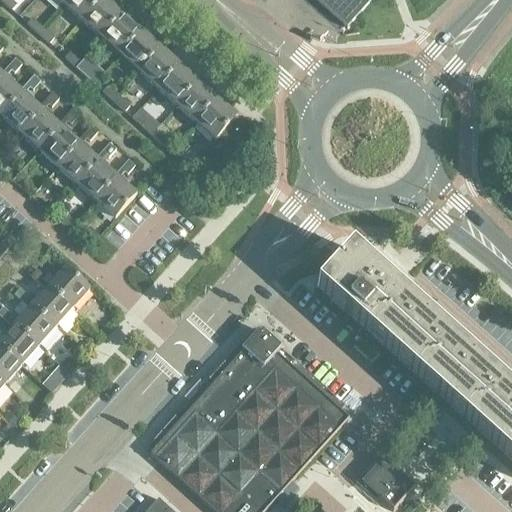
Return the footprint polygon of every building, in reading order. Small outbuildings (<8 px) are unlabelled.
[(1,0),(0,2),(11,12),(16,6),(9,0),(1,0)] [(69,0),(64,7),(83,24),(104,0),(69,0)] [(104,0),(83,24),(102,41),(123,17),(104,0)] [(315,0),(347,28),(372,0),(371,0),(315,0)] [(123,17),(102,41),(120,58),(142,34),(123,17)] [(38,36),(43,30),(32,20),(26,26),(38,36)] [(38,36),(48,45),(54,39),(43,30),(38,36)] [(142,34),(120,58),(139,74),(161,50),(142,34)] [(161,50),(139,74),(158,91),(180,67),(161,50)] [(76,70),(81,64),(69,54),(64,59),(76,70)] [(14,61),(9,67),(16,73),(21,67),(14,61)] [(76,70),(86,79),(91,73),(81,64),(76,70)] [(180,67),(158,91),(177,108),(199,84),(180,67)] [(24,96),(5,78),(0,84),(0,117),(2,120),(24,96)] [(35,90),(40,84),(34,78),(28,84),(35,90)] [(199,84),(177,108),(196,125),(217,101),(199,84)] [(107,87),(102,93),(113,103),(118,98),(107,87)] [(52,95),(47,101),(54,107),(59,101),(52,95)] [(43,113),(24,96),(2,120),(21,137),(43,113)] [(118,98),(113,103),(124,113),(129,107),(118,98)] [(237,119),(217,101),(196,125),(215,143),(237,119)] [(71,112),(66,118),(73,124),(78,118),(71,112)] [(62,130),(43,113),(21,137),(40,154),(62,130)] [(151,137),(156,131),(145,121),(139,127),(151,137)] [(91,129),(85,135),(92,141),(97,135),(91,129)] [(81,147),(62,130),(40,154),(59,171),(81,147)] [(151,137),(161,147),(167,141),(156,131),(151,137)] [(109,145),(104,151),(111,157),(116,151),(109,145)] [(100,164),(81,147),(59,171),(78,188),(100,164)] [(189,171),(194,165),(183,155),(177,161),(189,171)] [(128,162),(123,168),(129,174),(135,168),(128,162)] [(119,181),(100,164),(78,188),(97,205),(119,181)] [(119,181),(97,205),(117,223),(139,199),(119,181)] [(55,209),(47,202),(41,209),(49,216),(55,209)] [(75,225),(68,218),(60,227),(67,233),(75,225)] [(100,238),(90,229),(83,237),(93,246),(100,238)] [(0,258),(9,249),(3,244),(0,246),(0,258)] [(319,289),(318,290),(511,463),(511,405),(405,309),(395,300),(387,293),(393,286),(380,273),(373,281),(363,271),(348,258),(353,252),(353,251),(343,262),(319,289)] [(66,271),(49,289),(48,290),(74,314),(76,312),(74,310),(90,292),(66,271)] [(30,279),(36,284),(42,277),(36,272),(30,279)] [(48,290),(31,309),(55,331),(72,312),(74,314),(48,290)] [(14,297),(20,303),(25,296),(19,291),(14,297)] [(0,312),(0,319),(3,321),(9,315),(3,309),(0,312)] [(31,309),(14,328),(38,350),(40,352),(42,349),(40,347),(55,331),(31,309)] [(14,328),(0,343),(0,349),(21,368),(24,370),(26,368),(23,366),(38,350),(14,328)] [(306,467),(339,431),(348,421),(297,375),(276,356),(280,351),(261,333),(150,457),(155,461),(158,464),(208,509),(211,511),(265,511),(280,496),(293,481),(306,467)] [(0,349),(0,383),(6,389),(8,387),(6,385),(21,368),(0,349)] [(69,377),(59,368),(42,387),(52,396),(69,377)] [(382,461),(361,485),(391,511),(393,511),(414,490),(382,461)] [(168,511),(157,501),(147,511),(168,511)]
